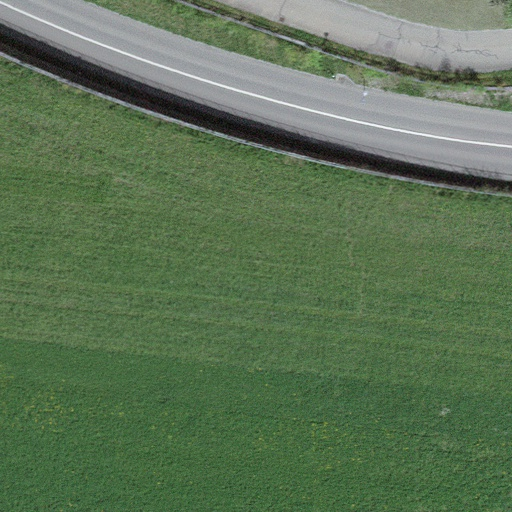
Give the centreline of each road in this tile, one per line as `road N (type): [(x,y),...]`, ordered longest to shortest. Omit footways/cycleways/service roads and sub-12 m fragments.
road 1 (tertiary): [(0,0),(218,85),(392,129),(511,145)]
road 2 (residential): [(511,51),(455,51),(281,0)]
